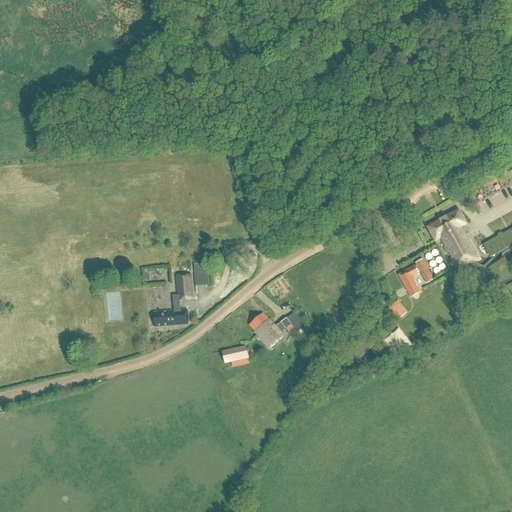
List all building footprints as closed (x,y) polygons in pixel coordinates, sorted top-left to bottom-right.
[(488,267),(477,263),(483,259),(468,236),(466,237),(461,228),(467,225),(460,211),(429,227),(437,241),(439,240),(444,249),(457,273),(467,268),(494,295),(509,292),(511,296),(511,232),(504,237),(501,235),(498,237),(498,240),(483,248),(489,259),(491,263),(488,267)] [(414,266),(397,275),(398,276),(410,299),(420,293),(417,287),(415,287),(413,284),(413,283),(414,283),(412,278),(419,274),(418,272),(419,271),(426,284),(433,280),(423,261),(422,260),(415,264),(416,265),(417,267),(415,268),(415,267),(414,266)] [(207,264),(193,265),(194,277),(195,287),(209,286),(208,276),(207,264)] [(177,277),(178,296),(179,296),(179,301),(193,300),(191,276),(177,277)] [(102,320),(101,298),(87,299),(88,321),(102,320)] [(389,309),(385,312),(394,323),(398,320),(407,312),(398,302),(389,309)] [(154,326),(187,326),(187,312),(180,311),(174,312),(154,312),(154,326)] [(255,334),(270,350),(285,338),(281,334),(281,333),(286,330),(291,326),(291,325),(287,319),(286,319),(275,328),(270,322),(263,315),(250,326),(256,333),(255,334)] [(242,325),(235,330),(252,356),(260,351),(242,325)] [(375,346),(368,338),(349,354),(356,362),(375,346)] [(225,364),(249,358),(247,349),(223,355),(225,364)]
